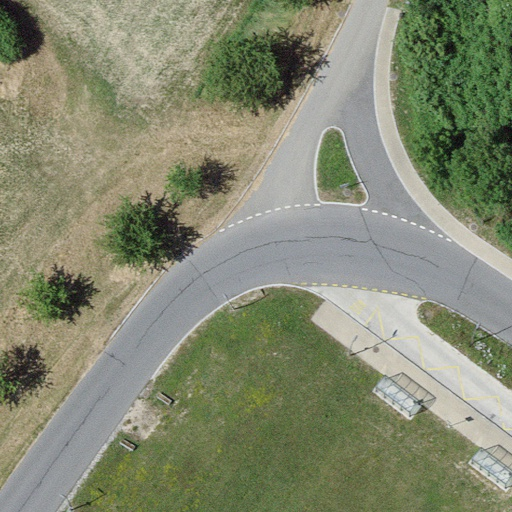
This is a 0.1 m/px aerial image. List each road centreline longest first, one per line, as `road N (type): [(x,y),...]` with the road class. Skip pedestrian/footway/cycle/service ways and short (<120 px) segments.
road 1 (tertiary): [(511,289),(393,232),(330,226),(260,241),(179,302),(132,356),(25,511)]
road 2 (track): [(223,263),(360,48),(377,0)]
road 3 (track): [(360,48),(422,241)]
